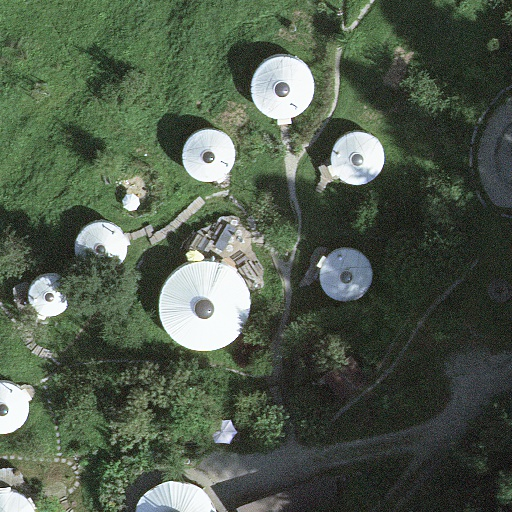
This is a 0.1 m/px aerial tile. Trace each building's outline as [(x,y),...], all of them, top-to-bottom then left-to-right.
[(254,68),(250,85),(255,101),(267,113),(284,117),(301,112),(313,100),(317,83),(312,66),(299,55),(282,51),(266,56),(254,68)] [(232,165),(235,152),(232,138),(222,129),(208,125),(195,129),(185,139),(182,152),(186,166),(196,175),(209,179),(222,175),(232,165)] [(381,168),(384,155),(381,142),(371,132),(357,129),(344,133),(334,142),(331,156),(335,169),(345,179),(358,182),(371,178),(381,168)] [(125,256),(128,243),(125,230),(115,220),(101,217),(88,220),(78,230),(75,244),(79,257),(89,266),(102,270),(115,266),(125,256)] [(370,284),(373,271),(369,258),(359,248),(346,245),(333,248),(323,258),(320,272),(323,285),(333,294),(347,298),(360,294),(370,284)] [(246,324),(251,304),(247,284),(235,268),(217,258),(197,258),(178,266),(165,281),(160,301),(163,321),(175,337),(193,347),(214,347),(232,339),(246,324)] [(67,306),(72,294),(68,281),(58,272),(45,271),(34,279),(29,291),(32,304),(42,312),(56,313),(67,306)] [(351,350),(323,371),(340,396),(369,375),(351,350)] [(26,418),(29,405),(25,392),(15,382),(2,379),(0,379),(0,431),(3,432),(16,428),(26,418)] [(337,470),(236,502),(241,511),(320,511),(338,503),(337,470)] [(216,511),(215,503),(209,492),(200,484),(190,479),(178,476),(166,477),(155,481),(146,488),(139,498),(135,509),(134,511),(155,511),(161,504),(172,511),(216,511)] [(0,511),(36,511),(34,504),(29,496),(23,490),(14,486),(6,485),(0,485),(0,511)]
